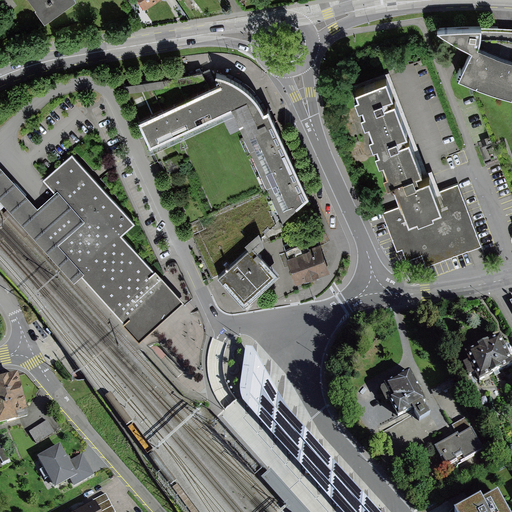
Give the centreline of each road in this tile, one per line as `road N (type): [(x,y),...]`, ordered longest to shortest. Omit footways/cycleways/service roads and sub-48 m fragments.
road 1 (primary): [(0,77),(186,37),(260,37)]
road 2 (residential): [(293,68),(363,241),(372,286)]
road 3 (residential): [(402,511),(318,412),(297,328)]
road 4 (residential): [(31,349),(159,511)]
